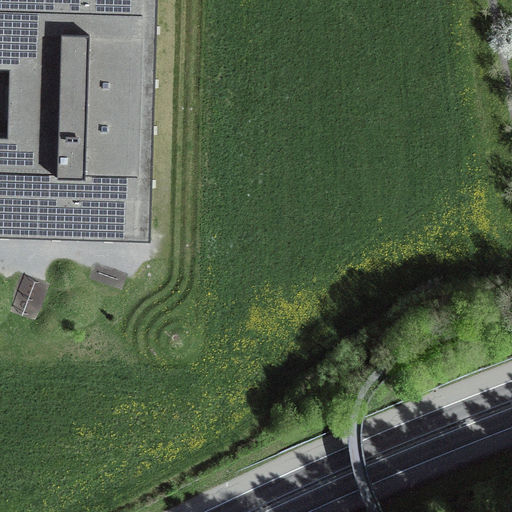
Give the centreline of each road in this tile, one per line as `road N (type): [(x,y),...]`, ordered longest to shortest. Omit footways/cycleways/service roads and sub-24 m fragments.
road 1 (trunk): [(511,395),(235,511)]
road 2 (trunk): [(298,511),(511,422)]
